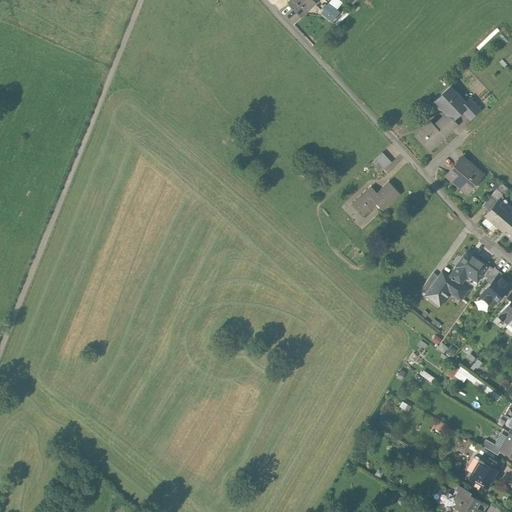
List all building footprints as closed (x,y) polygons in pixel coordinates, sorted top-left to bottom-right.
[(315,4),(311,0),(289,0),(288,2),(302,16),(315,4)] [(338,11),(327,2),(325,5),(324,4),(321,8),(322,9),(319,13),(322,15),(330,21),(338,11)] [(333,23),(335,25),(350,10),(348,8),(333,23)] [(511,47),(495,30),(476,48),(479,50),(495,34),(498,37),(495,40),(500,45),(502,43),(510,52),(511,50),(511,47)] [(445,114),(452,122),(463,112),(469,107),(465,102),(450,86),(434,101),(436,103),(436,106),(439,109),(441,110),(445,114)] [(469,98),(465,102),(469,107),(463,112),(471,120),(481,110),(469,98)] [(452,122),(445,114),(433,125),(431,122),(416,136),(430,151),(457,126),(452,122)] [(390,160),(382,152),(371,162),(379,171),(390,160)] [(487,177),(464,155),(445,175),(468,197),(487,177)] [(400,192),(390,181),(377,193),(370,186),(351,204),(362,215),(375,203),(382,209),(400,192)] [(483,206),(489,211),(498,200),(500,201),(505,195),(497,189),(483,206)] [(500,231),(511,216),(511,210),(509,213),(499,205),(501,202),(500,201),(498,200),(489,211),(484,217),(486,219),(494,226),(500,231)] [(511,216),(500,231),(511,241),(511,216)] [(494,226),(486,219),(483,223),(491,230),(494,226)] [(488,266),(467,251),(449,276),(461,284),(467,276),(476,282),(488,266)] [(498,275),(499,276),(501,273),(495,268),(486,281),(490,284),(498,275)] [(449,276),(441,270),(436,277),(426,292),(424,295),(440,306),(449,292),(461,300),(469,289),(461,284),(449,276)] [(421,289),(426,292),(436,277),(432,274),(421,289)] [(499,276),(498,275),(490,284),(479,296),(492,307),(511,286),(499,276)] [(508,323),(511,319),(511,300),(511,302),(498,316),(507,324),(508,323)] [(413,353),(409,359),(413,362),(417,356),(413,353)] [(474,364),(477,359),(470,354),(467,358),(474,364)] [(482,363),(477,359),(474,364),(471,368),(474,370),(476,367),(478,368),(482,363)] [(458,369),(452,365),(446,375),(451,378),(454,375),(458,369)] [(464,373),(458,369),(454,375),(463,381),(465,377),(497,400),(500,396),(467,373),(464,373)] [(405,373),(400,370),(396,377),(401,380),(405,373)] [(420,382),(423,376),(413,370),(410,376),(420,382)] [(434,378),(422,370),(420,374),(431,382),(434,378)] [(408,406),(402,402),(399,408),(405,411),(408,406)] [(500,447),(499,448),(511,455),(511,434),(509,432),(500,447)] [(496,454),(499,448),(500,447),(486,439),(482,445),(496,454)] [(487,488),(502,465),(483,454),(480,458),(476,456),(468,470),(472,472),(469,477),(487,488)] [(482,511),(487,505),(469,495),(470,492),(459,486),(453,496),(450,494),(446,501),(458,508),(455,511),(472,511),(482,511)]
